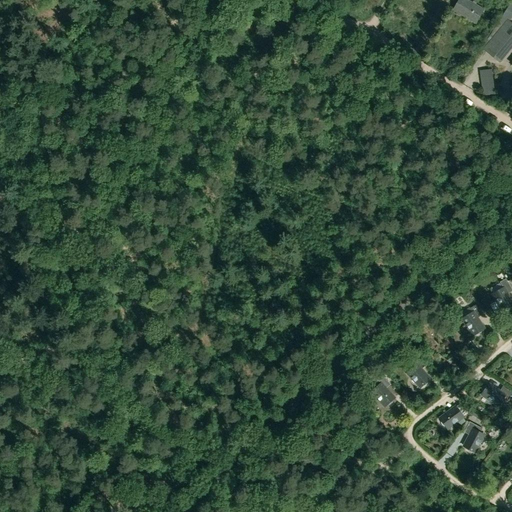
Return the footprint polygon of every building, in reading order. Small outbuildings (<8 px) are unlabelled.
[(465,0),(459,0),(453,11),(475,23),(483,10),(465,0)] [(511,23),(507,20),(483,49),(499,63),(511,48),(511,23)] [(511,305),(511,302),(504,288),(493,294),(503,311),(511,305)] [(484,329),(473,312),(463,319),(473,335),(484,329)] [(421,387),(430,379),(416,364),(407,373),(421,387)] [(385,406),(394,398),(381,384),(372,392),(385,406)] [(489,384),(482,394),(498,406),(505,396),(489,384)] [(463,417),(456,407),(440,418),(447,428),(463,417)] [(464,432),(470,435),(464,447),(475,452),(484,435),(480,433),(482,428),(470,422),(464,432)]
